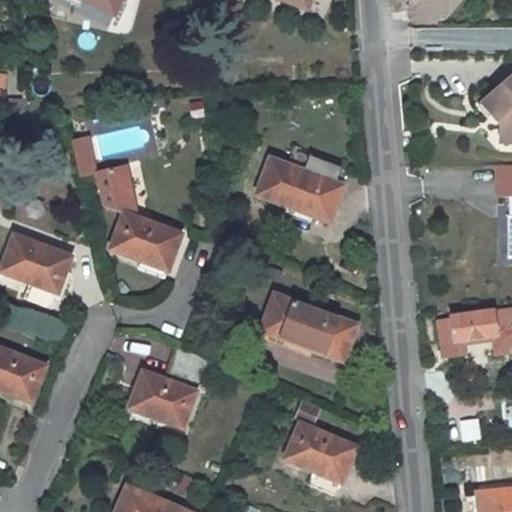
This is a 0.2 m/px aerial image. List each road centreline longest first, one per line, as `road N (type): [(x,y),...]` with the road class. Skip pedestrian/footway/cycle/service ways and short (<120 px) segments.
road 1 (residential): [(368,0),(414,511)]
road 2 (residential): [(97,331),(15,511)]
